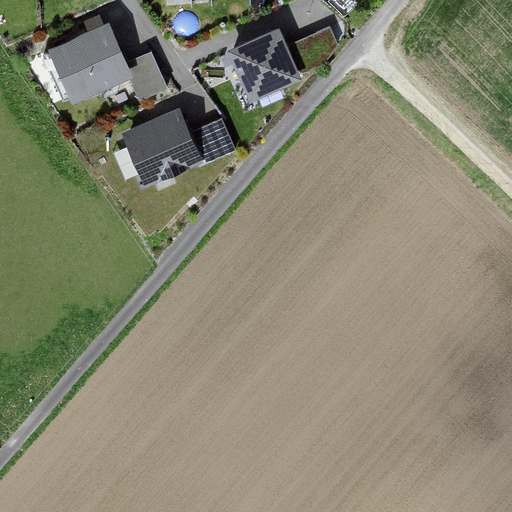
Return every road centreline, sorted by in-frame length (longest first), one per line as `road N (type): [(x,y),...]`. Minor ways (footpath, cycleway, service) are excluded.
road 1 (track): [(0,461),(398,0)]
road 2 (track): [(363,40),(511,188)]
